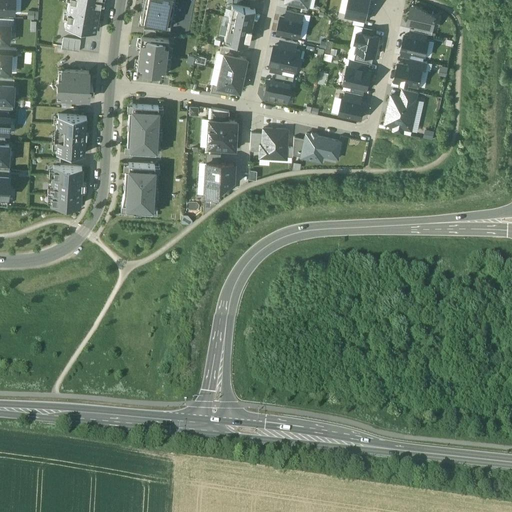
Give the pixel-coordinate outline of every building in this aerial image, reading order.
[(0,0),(0,11),(13,12),(14,0),(0,0)] [(101,0),(68,0),(64,25),(97,31),(101,0)] [(142,0),(140,13),(141,13),(140,21),(170,26),(171,18),(175,0),(174,0),(142,0)] [(348,0),(346,14),(366,19),(369,0),(348,0)] [(255,9),(232,4),(229,16),(252,21),(255,9)] [(435,15),(413,5),(410,13),(408,22),(416,23),(432,27),(433,20),(435,15)] [(286,9),(285,16),(302,20),(304,12),(286,9)] [(224,39),(247,44),(252,21),(229,16),(224,39)] [(302,20),(285,16),(281,16),(278,31),(299,36),(302,20)] [(10,24),(0,23),(0,41),(9,42),(10,24)] [(416,23),(414,29),(428,32),(432,33),(434,27),(432,27),(416,23)] [(375,28),(363,26),(362,32),(374,34),(375,28)] [(428,32),(414,29),(410,28),(409,34),(426,38),(428,32)] [(362,32),(358,31),(356,41),(358,41),(356,51),(374,55),(375,55),(379,35),(374,34),(362,32)] [(409,34),(405,33),(400,55),(409,57),(411,51),(425,54),(429,38),(426,38),(409,34)] [(143,35),(141,49),(140,49),(139,56),(140,56),(138,71),(164,74),(169,38),(155,36),(143,35)] [(281,39),(280,45),(297,49),(298,42),(281,39)] [(280,45),(275,45),(271,65),(283,67),(296,70),(300,50),(297,49),(280,45)] [(221,46),(220,53),(224,54),(224,53),(238,56),(239,49),(221,46)] [(368,61),(372,62),(374,55),(356,51),(355,58),(368,61)] [(224,54),(220,69),(243,73),(246,58),(238,56),(224,53),(224,54)] [(0,54),(0,70),(11,71),(11,55),(0,54)] [(410,57),(408,64),(422,67),(422,68),(426,68),(428,61),(410,57)] [(367,68),(368,61),(355,58),(352,58),(350,65),(367,68)] [(408,64),(399,62),(395,79),(418,84),(420,76),(421,76),(421,75),(422,68),(422,67),(408,64)] [(367,68),(350,65),(348,64),(344,83),(352,85),(351,90),(363,93),(365,87),(367,88),(371,69),(367,68)] [(282,73),(283,67),(271,65),(270,71),(282,73)] [(243,74),(220,69),(217,85),(229,88),(239,90),(243,74)] [(89,71),(62,70),(62,76),(58,76),(57,92),(62,92),(62,97),(88,99),(89,88),(92,89),(93,85),(90,84),(90,82),(88,81),(89,71)] [(294,77),(278,73),(276,80),(290,83),(293,84),(294,77)] [(276,80),(267,78),(264,96),(287,101),(290,83),(276,80)] [(0,83),(0,101),(1,101),(13,102),(14,84),(0,83)] [(217,85),(212,84),(210,92),(228,95),(229,88),(217,85)] [(403,87),(401,96),(416,99),(418,91),(403,87)] [(346,89),(344,97),(362,101),(363,93),(351,90),(346,89)] [(416,99),(401,96),(392,94),(386,122),(395,124),(393,130),(403,132),(404,126),(411,128),(417,100),(416,99)] [(344,97),(343,97),(340,112),(361,117),(365,102),(362,101),(344,97)] [(161,105),(129,104),(127,152),(159,154),(161,105)] [(0,107),(0,115),(6,115),(10,116),(10,108),(1,107),(0,107)] [(211,119),(229,119),(229,111),(211,107),(211,119)] [(86,115),(58,113),(56,152),(85,154),(86,115)] [(0,115),(0,131),(8,132),(9,124),(5,124),(6,115),(0,115)] [(211,119),(208,119),(207,146),(209,146),(221,147),(235,147),(236,120),(229,119),(211,119)] [(287,129),(276,128),(276,129),(272,129),(273,128),(263,127),(263,132),(262,144),(260,144),(260,150),(259,156),(286,158),(287,129)] [(426,129),(425,136),(432,137),(434,130),(426,129)] [(262,144),(263,132),(251,132),(250,150),(260,150),(260,144),(262,144)] [(341,140),(306,133),(305,138),(301,156),(321,160),(322,154),(337,157),(341,140)] [(305,138),(294,136),(293,147),(292,153),(301,156),(305,138)] [(0,161),(8,162),(9,144),(5,144),(0,143),(0,161)] [(205,161),(206,162),(220,162),(220,153),(209,153),(206,152),(205,161)] [(234,163),(220,162),(206,162),(206,175),(233,177),(234,163)] [(158,165),(126,163),(123,210),(156,212),(158,165)] [(84,166),(55,165),(53,205),(81,207),(84,166)] [(0,174),(0,197),(7,198),(9,175),(0,174)] [(233,180),(233,177),(206,175),(204,194),(216,194),(217,190),(233,180)] [(216,194),(204,194),(203,213),(215,204),(216,194)]
